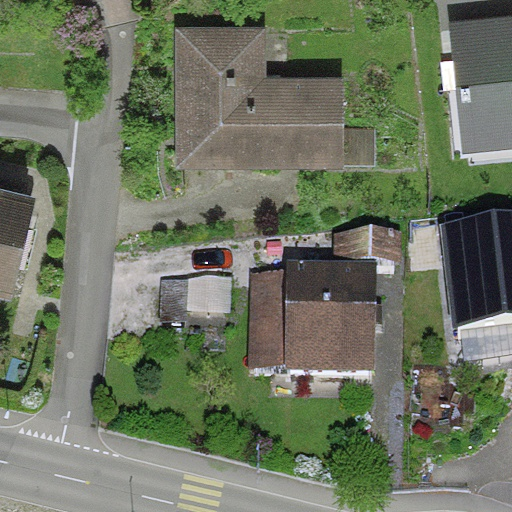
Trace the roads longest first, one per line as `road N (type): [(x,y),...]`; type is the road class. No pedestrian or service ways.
road 1 (residential): [(0,122),(88,134),(77,356),(54,472)]
road 2 (tertiary): [(54,472),(213,511)]
